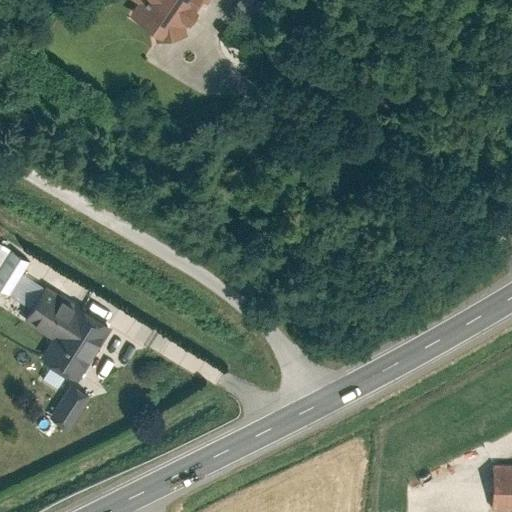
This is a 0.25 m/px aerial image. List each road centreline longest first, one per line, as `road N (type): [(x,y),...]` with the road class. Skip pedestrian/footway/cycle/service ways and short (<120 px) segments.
road 1 (secondary): [(511,296),(100,511)]
road 2 (track): [(0,156),(245,300),(331,396)]
